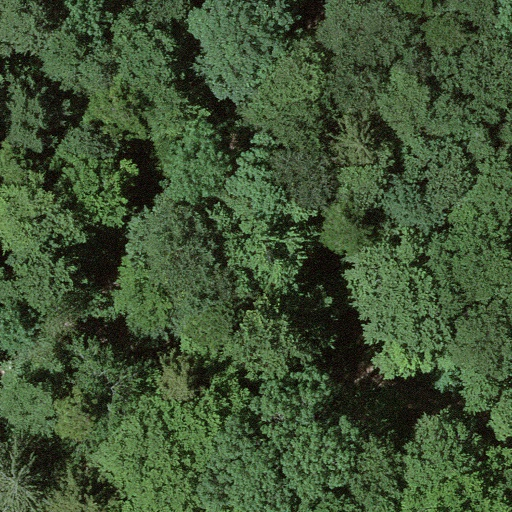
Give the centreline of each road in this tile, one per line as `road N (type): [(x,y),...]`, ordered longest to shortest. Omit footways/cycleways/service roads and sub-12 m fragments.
road 1 (track): [(0,377),(89,325),(185,226),(230,169),(327,0)]
road 2 (track): [(89,325),(137,323),(444,407),(511,417)]
